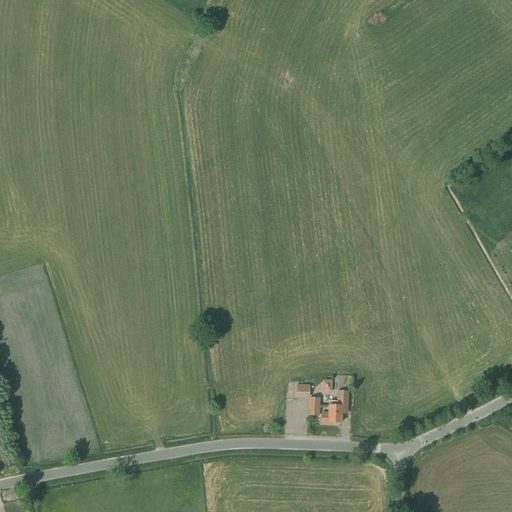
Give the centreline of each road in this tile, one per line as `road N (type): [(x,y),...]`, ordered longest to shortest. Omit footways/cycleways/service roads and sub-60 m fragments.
road 1 (unclassified): [(0,486),(245,443),(398,451)]
road 2 (unclassified): [(398,451),(511,394)]
